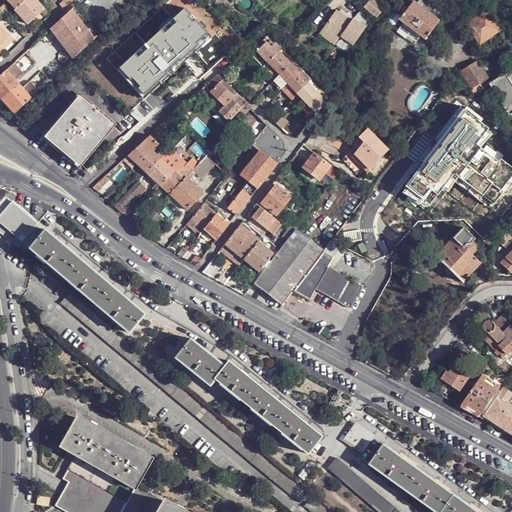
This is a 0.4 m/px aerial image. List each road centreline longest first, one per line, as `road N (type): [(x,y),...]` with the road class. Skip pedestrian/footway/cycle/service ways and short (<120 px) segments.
road 1 (tertiary): [(511,455),(191,279)]
road 2 (unclassified): [(296,145),(191,279)]
road 3 (unclassified): [(202,83),(82,194)]
